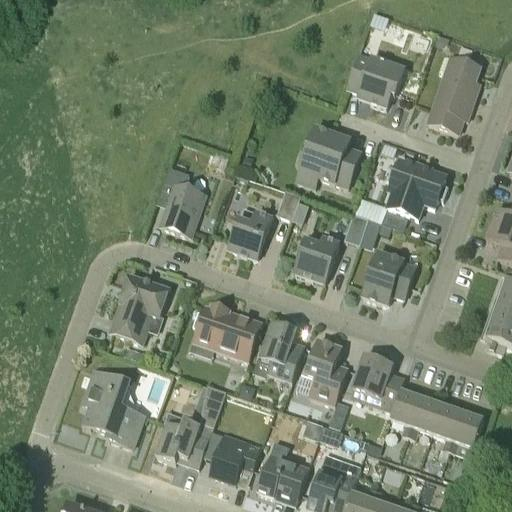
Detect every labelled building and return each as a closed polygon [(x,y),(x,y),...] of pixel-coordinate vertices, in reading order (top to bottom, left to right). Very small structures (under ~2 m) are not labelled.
[(372,63),(360,60),(359,59),(347,95),(372,104),(370,110),(387,115),(391,102),(395,103),(405,74),(372,63)] [(451,64),(435,111),(428,130),(459,140),(464,126),(467,127),(480,91),(475,90),(481,74),(451,64)] [(316,134),(296,189),(317,196),(319,191),(333,196),(336,189),(349,194),(361,159),(348,154),(349,150),(334,144),(335,141),(316,134)] [(254,161),(247,158),(244,166),(251,169),(254,161)] [(389,200),(385,213),(410,222),(415,207),(435,215),(446,182),(432,177),(432,175),(407,166),(406,169),(401,166),(389,200)] [(190,244),(205,200),(185,192),(189,181),(169,173),(161,196),(173,200),(161,233),(190,244)] [(293,227),(302,202),(286,196),(277,222),(293,227)] [(258,264),(273,223),(256,217),(244,213),(229,255),(237,258),(237,260),(254,266),(258,264)] [(511,220),(497,215),(486,246),(501,251),(497,264),(511,269),(511,220)] [(386,217),(381,230),(403,237),(407,225),(386,217)] [(369,225),(354,220),(345,247),(360,252),(369,225)] [(326,288),(340,248),(323,243),(320,250),(307,245),(295,280),(313,287),(314,284),(326,288)] [(392,301),(404,306),(416,273),(404,269),(405,266),(379,257),(363,304),(385,312),(389,309),(392,301)] [(164,323),(160,322),(168,300),(152,294),(154,290),(130,282),(123,301),(124,310),(121,309),(120,310),(123,311),(119,325),(115,323),(110,338),(142,350),(147,337),(159,341),(164,323)] [(483,354),(504,361),(507,352),(511,353),(511,287),(507,285),(486,344),(493,347),(492,352),(485,349),(483,354)] [(210,316),(205,314),(193,348),(249,368),(263,331),(229,319),(230,317),(212,310),(210,316)] [(292,389),(305,353),(304,353),(302,358),(291,354),(296,339),(273,331),(261,366),(271,369),(267,380),(292,389)] [(342,356),(319,347),(306,382),(316,386),(310,403),(335,412),(345,383),(334,379),(342,356)] [(150,360),(137,356),(135,365),(147,369),(150,360)] [(394,418),(401,397),(405,385),(390,380),(393,373),(364,363),(353,396),(369,402),(367,409),(393,418),(394,418)] [(107,446),(132,454),(144,422),(120,414),(129,389),(96,378),(84,411),(92,413),(85,432),(109,440),(107,446)] [(408,443),(420,408),(417,407),(415,403),(414,402),(401,397),(394,418),(393,418),(391,426),(405,431),(402,441),(408,443)] [(337,407),(335,412),(329,431),(340,435),(349,410),(337,407)] [(418,436),(432,440),(442,412),(430,407),(430,408),(429,407),(425,409),(420,408),(408,443),(415,445),(418,436)] [(450,457),(462,422),(458,421),(456,417),(455,416),(442,412),(432,440),(446,445),(443,455),(450,457)] [(165,429),(168,430),(157,463),(176,470),(178,463),(187,466),(186,470),(199,474),(211,441),(201,438),(202,434),(186,428),(188,425),(169,418),(165,429)] [(459,450),(474,455),(484,426),(471,422),(469,421),(466,424),(462,422),(450,457),(456,460),(459,450)] [(242,473),(254,477),(262,454),(249,450),(246,458),(221,449),(210,481),(236,491),(242,473)] [(270,462),(258,498),(275,504),(277,499),(298,506),(310,474),(285,466),(289,454),(281,451),(277,452),(273,455),(270,462)] [(347,511),(352,499),(351,499),(357,485),(322,473),(307,511),(347,511)] [(366,505),(352,499),(347,511),(370,511),(376,497),(370,495),(366,505)] [(383,499),(376,497),(370,511),(387,511),(379,509),(383,499)]
